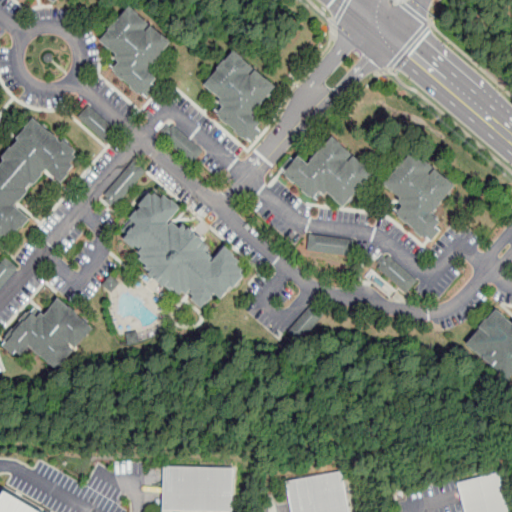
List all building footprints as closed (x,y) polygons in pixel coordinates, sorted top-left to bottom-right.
[(153,71),(177,42),(134,6),(104,41),(125,59),(116,70),(150,98),(164,81),(153,71)] [(278,85),(237,50),(207,84),(223,99),(221,101),(225,106),(219,114),(249,141),(264,123),(254,114),(278,85)] [(80,117),(108,142),(119,130),(91,105),(80,117)] [(0,158),(0,233),(9,241),(28,217),(16,207),(47,170),(61,182),(83,156),(35,117),(0,158)] [(174,124),(203,149),(193,163),(164,137),(167,134),(163,131),(168,124),(172,127),(174,124)] [(376,172),(334,135),(309,163),(300,155),(284,172),(317,202),(327,191),(344,207),(376,172)] [(457,185),(415,148),(383,184),(405,203),(396,213),(429,242),(445,225),(432,213),(457,185)] [(104,195),(134,160),(147,171),(118,206),(115,203),(112,206),(105,200),(107,197),(104,195)] [(227,246),(237,254),(236,256),(243,261),(240,265),(246,270),(244,274),(247,276),(236,289),(233,287),(224,300),(217,294),(204,309),(194,299),(196,297),(191,293),(189,296),(186,293),(183,296),(176,289),(173,292),(152,275),(154,273),(146,267),(149,265),(141,259),(144,256),(141,254),(146,248),(144,247),(142,249),(139,246),(137,249),(126,239),(139,225),(132,219),(143,207),(141,205),(152,193),(156,195),(158,193),(165,198),(167,195),(174,201),(175,200),(183,208),(170,223),(172,225),(175,222),(183,228),(186,225),(207,241),(205,244),(210,248),(208,251),(215,257),(213,261),(215,262),(227,246)] [(307,252),(353,256),(354,239),(309,235),(307,252)] [(418,282),(388,254),(376,267),(406,295),(418,282)] [(0,289),(19,270),(7,258),(0,265),(0,289)] [(104,284),(114,292),(122,282),(112,274),(104,284)] [(58,371),(95,330),(60,297),(41,317),(33,309),(2,342),(20,359),(31,347),(58,371)] [(324,316),(312,305),(288,331),(301,342),(324,316)] [(466,342),(509,381),(511,377),(511,321),(498,308),(466,342)] [(294,511),(350,511),(342,470),(288,481),(294,511)] [(169,511),(169,472),(236,472),(236,511),(169,511)] [(511,511),(511,505),(504,472),(459,482),(466,511),(511,511)] [(0,511),(47,511),(5,490),(0,499),(0,511)]
